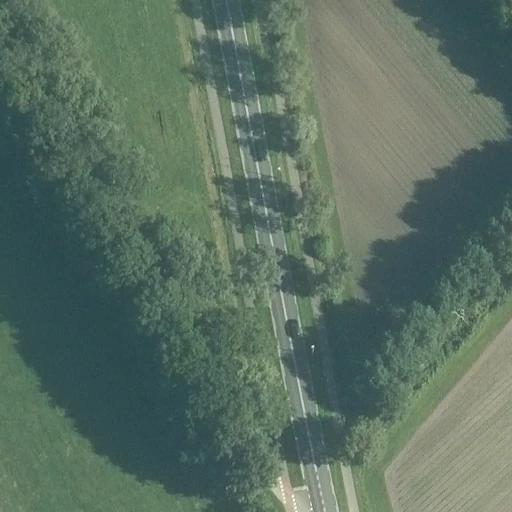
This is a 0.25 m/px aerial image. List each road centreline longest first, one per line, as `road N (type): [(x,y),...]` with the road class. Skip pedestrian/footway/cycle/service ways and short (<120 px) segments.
road 1 (track): [(0,36),(240,440),(287,497)]
road 2 (primary): [(321,499),(225,0)]
